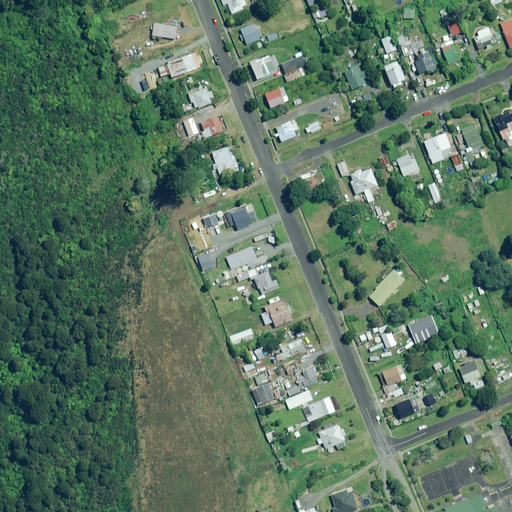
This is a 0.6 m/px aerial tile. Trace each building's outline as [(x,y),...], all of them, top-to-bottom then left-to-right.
[(221,0),(224,5),(228,4),(232,14),(244,9),(242,6),(248,4),(245,0),(221,0)] [(414,18),(413,7),(403,7),(403,19),(414,18)] [(327,15),(325,8),(312,12),(314,19),(327,15)] [(511,20),(511,18),(499,23),(509,48),(511,47),(511,20)] [(462,32),(458,21),(447,25),(451,36),(462,32)] [(178,27),(155,24),(153,36),(177,39),(178,27)] [(261,39),(255,24),(241,29),(247,45),(261,39)] [(490,47),(489,44),(501,40),(498,32),(491,34),(488,27),(477,31),(479,36),(473,38),(477,49),(485,46),(486,48),(490,47)] [(397,50),(392,37),(382,41),(386,53),(397,50)] [(423,46),(424,46),(422,40),(416,42),(416,40),(409,43),(408,41),(405,42),(403,37),(397,40),(404,56),(415,52),(415,54),(418,60),(413,62),(418,74),(427,71),(428,73),(435,70),(433,65),(438,64),(434,54),(429,56),(426,49),(424,50),(423,47),(423,46)] [(459,60),(451,40),(440,45),(448,64),(459,60)] [(167,63),(158,66),(162,77),(171,73),(172,78),(197,69),(192,54),(167,63)] [(281,70),(275,54),(251,64),(258,80),(278,72),(281,70)] [(286,75),(302,67),(307,65),(303,55),(282,65),(286,75)] [(405,79),(399,61),(383,67),(390,85),(393,84),(394,87),(402,84),(400,81),(405,79)] [(360,73),(357,66),(344,71),(352,89),(367,83),(363,72),(360,73)] [(302,67),(286,75),(284,75),(288,83),(306,75),(302,67)] [(289,101),(284,87),(266,94),(271,108),(289,101)] [(208,93),(206,88),(189,95),(195,110),(212,103),(211,99),(215,97),(213,91),(208,93)] [(511,116),(510,111),(493,118),(502,140),(505,139),(508,147),(511,145),(511,116)] [(312,121),(308,114),(304,116),(308,123),(312,121)] [(226,131),(221,115),(201,122),(204,131),(202,132),(204,138),(226,131)] [(293,120),(291,116),(275,123),(282,142),(299,135),(297,130),(301,128),(297,118),(293,120)] [(199,132),(194,118),(184,122),(189,136),(199,132)] [(322,129),(318,121),(309,126),(312,133),(322,129)] [(470,146),(474,153),(476,152),(478,158),(484,155),(480,146),(483,145),(476,128),(462,134),(467,147),(470,146)] [(450,149),(450,148),(444,134),(425,141),(429,153),(428,153),(432,164),(443,159),(443,158),(444,158),(444,157),(445,157),(446,156),(446,155),(447,155),(447,154),(448,153),(449,152),(449,151),(449,150),(449,149),(450,149)] [(239,171),(231,146),(213,153),(216,163),(213,165),(215,170),(218,169),(221,177),(239,171)] [(470,146),(467,147),(468,148),(463,150),(469,163),(475,160),(472,154),(474,153),(470,146)] [(461,166),(455,154),(450,156),(456,169),(461,166)] [(410,160),(408,155),(396,160),(403,177),(419,170),(414,158),(410,160)] [(389,164),(385,156),(379,159),(383,167),(389,164)] [(348,174),(344,161),(337,163),(342,177),(348,174)] [(377,185),(371,169),(362,172),(361,169),(350,173),(353,181),(350,182),(355,194),(363,191),(368,202),(374,200),(369,188),(377,185)] [(458,190),(454,182),(449,185),(453,193),(458,190)] [(441,200),(434,183),(428,185),(435,203),(441,200)] [(425,190),(422,184),(417,186),(419,192),(425,190)] [(204,198),(200,191),(192,195),(196,202),(204,198)] [(251,202),(230,209),(224,212),(225,216),(227,216),(228,218),(233,217),(238,230),(254,224),(253,220),(257,219),(251,202)] [(397,227),(394,220),(386,224),(389,230),(397,227)] [(209,232),(206,224),(198,227),(200,234),(209,232)] [(261,237),(258,241),(265,245),(267,240),(261,237)] [(236,276),(244,273),(264,265),(267,263),(266,261),(273,258),(270,248),(260,252),(255,254),(250,255),(247,249),(239,252),(233,254),(226,257),(231,269),(223,273),(225,279),(228,278),(229,279),(231,278),(236,276)] [(244,273),(236,276),(231,278),(234,285),(239,282),(244,280),(250,278),(251,280),(254,279),(258,289),(259,289),(262,295),(281,287),(278,278),(274,280),(271,272),(270,268),(267,263),(264,265),(244,273)] [(404,280),(393,269),(376,288),(377,289),(369,297),(379,307),(404,280)] [(252,295),(249,289),(244,291),(246,297),(252,295)] [(292,320),(285,300),(265,307),(267,312),(262,314),(266,325),(274,322),(275,326),(292,320)] [(396,345),(388,324),(378,328),(386,349),(396,345)] [(255,337),(252,329),(230,337),(233,345),(244,341),(255,337)] [(305,350),(301,340),(275,351),(279,361),(305,350)] [(505,358),(495,362),(495,360),(490,362),(493,369),(499,366),(507,363),(505,358)] [(244,366),(247,375),(258,371),(255,362),(244,366)] [(478,381),(477,378),(480,377),(474,362),(459,368),(465,383),(469,381),(470,384),(472,383),(475,389),(484,386),(482,380),(478,381)] [(401,388),(398,388),(396,383),(406,379),(400,364),(377,374),(380,382),(385,394),(383,396),(385,402),(394,398),(394,397),(403,393),(401,388)] [(316,374),(313,367),(303,372),(305,376),(297,379),(301,389),(317,382),(314,375),(316,374)] [(511,374),(511,372),(502,376),(504,380),(511,376),(511,374)] [(449,375),(442,378),(446,386),(452,384),(449,375)] [(314,400),(310,390),(286,400),(290,410),(314,400)] [(427,405),(425,399),(423,393),(396,404),(401,418),(419,411),(418,408),(427,405)] [(335,411),(329,398),(303,409),(309,422),(335,411)] [(503,424),(501,420),(490,425),(491,428),(503,424)] [(346,435),(343,428),(341,429),(340,427),(338,428),(335,421),(322,428),(324,431),(319,434),(321,437),(317,439),(319,444),(323,442),(327,449),(335,445),(337,450),(346,445),(342,437),(346,435)] [(275,429),(266,433),(271,443),(279,439),(275,429)] [(306,458),(294,464),(298,471),(310,465),(306,458)] [(349,511),(356,510),(350,489),(332,495),(335,507),(333,508),(334,511),(349,511)] [(487,511),(481,494),(444,507),(446,511),(487,511)] [(511,502),(510,497),(496,503),(500,511),(507,511),(511,510),(511,502)]
